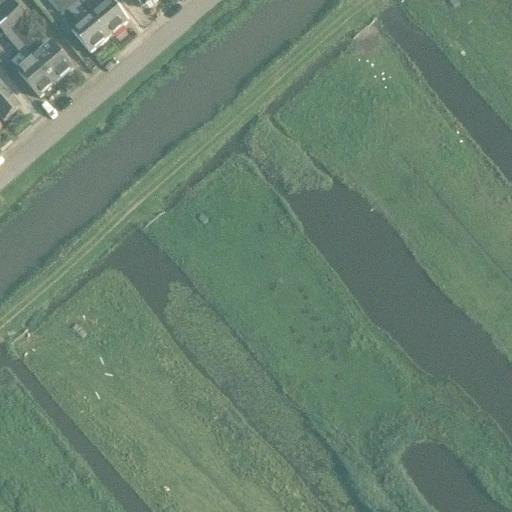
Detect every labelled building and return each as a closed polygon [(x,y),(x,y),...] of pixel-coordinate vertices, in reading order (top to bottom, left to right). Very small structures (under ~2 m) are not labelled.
[(109,40),(79,4),(76,1),(75,0),(50,0),(50,4),(58,14),(65,15),(68,12),(80,26),(71,33),(90,56),(109,40)] [(83,0),(79,4),(109,40),(128,25),(109,2),(99,10),(95,6),(98,4),(94,0),(83,0)] [(156,0),(136,0),(145,10),(156,0)] [(0,11),(0,17),(56,86),(72,72),(51,47),(42,54),(20,28),(28,21),(11,2),(0,11)] [(56,86),(0,17),(0,32),(29,65),(18,75),(40,100),(56,86)] [(11,124),(19,117),(17,115),(19,111),(0,88),(0,119),(5,125),(9,122),(11,124)]
